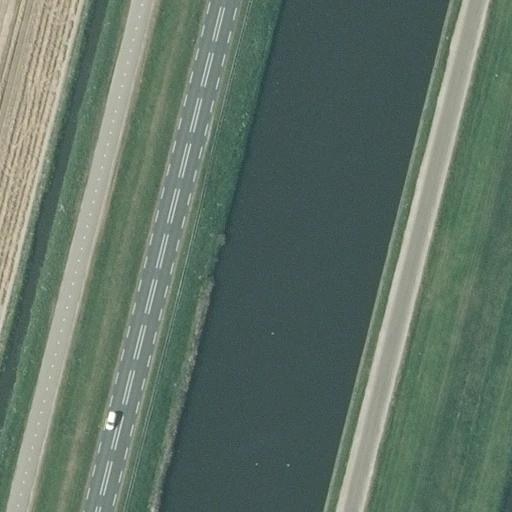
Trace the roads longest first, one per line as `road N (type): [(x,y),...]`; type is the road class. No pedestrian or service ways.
road 1 (unclassified): [(353,511),(481,0)]
road 2 (unclassified): [(17,511),(144,0)]
road 3 (primary): [(99,511),(225,0)]
